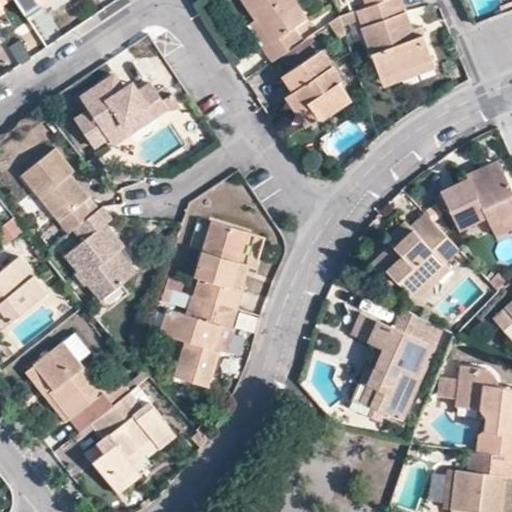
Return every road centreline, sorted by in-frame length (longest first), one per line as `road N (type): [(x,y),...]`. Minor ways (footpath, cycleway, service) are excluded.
road 1 (residential): [(325,222),(169,6),(153,4),(0,102)]
road 2 (residential): [(175,511),(246,416),(301,265),(325,222)]
road 3 (residential): [(325,222),(382,158),(446,111),(497,89)]
road 4 (unknown): [(154,204),(257,126)]
